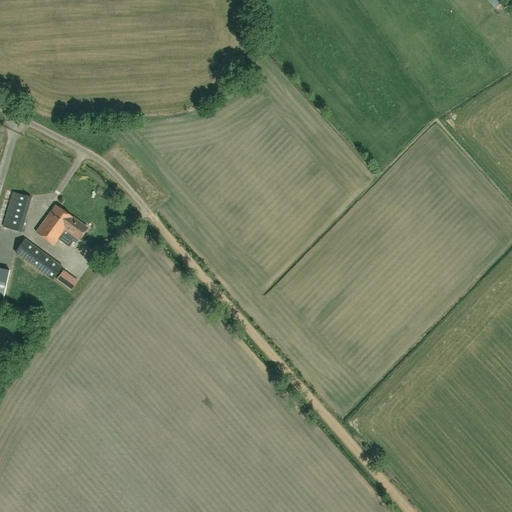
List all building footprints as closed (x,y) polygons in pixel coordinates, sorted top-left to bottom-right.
[(21,232),(31,198),(13,193),(4,227),(21,232)] [(54,246),(63,234),(74,218),(56,205),(36,233),(54,246)] [(88,228),(74,218),(63,234),(77,244),(88,228)] [(53,281),(63,267),(25,240),(15,253),(53,281)] [(10,270),(0,268),(0,300),(3,302),(10,270)] [(62,269),(57,279),(75,288),(80,277),(62,269)]
